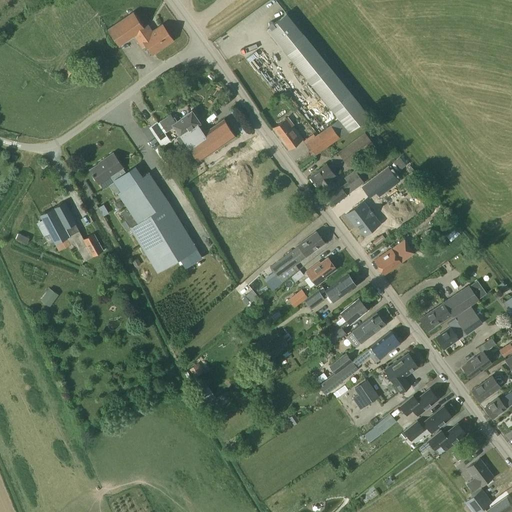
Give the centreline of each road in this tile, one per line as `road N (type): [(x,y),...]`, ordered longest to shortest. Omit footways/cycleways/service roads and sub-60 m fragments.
road 1 (unclassified): [(511,460),(200,44)]
road 2 (unclassified): [(0,140),(30,148),(58,143),(200,44)]
